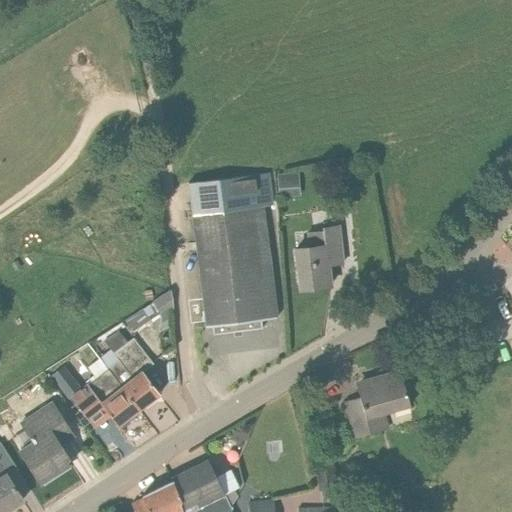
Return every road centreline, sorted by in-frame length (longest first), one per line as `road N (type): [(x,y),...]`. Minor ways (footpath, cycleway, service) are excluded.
road 1 (tertiary): [(215,418),(405,307),(471,250)]
road 2 (unclassified): [(168,188),(190,371),(215,418)]
road 3 (track): [(156,111),(123,99),(102,104),(57,169),(0,212)]
road 4 (tertiary): [(70,511),(215,418)]
